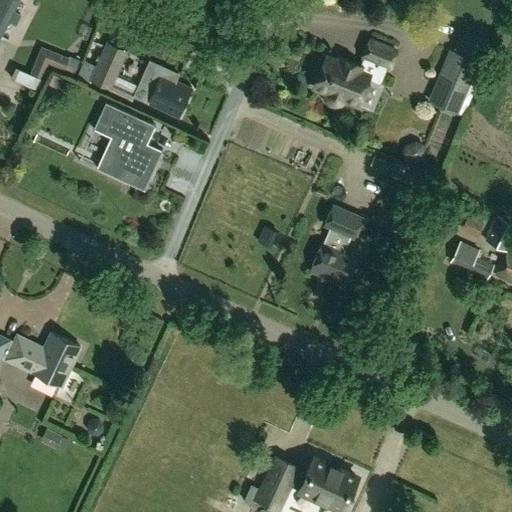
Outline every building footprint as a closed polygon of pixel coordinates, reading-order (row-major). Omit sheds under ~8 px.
[(0,0),(0,38),(19,0),(0,0)] [(184,30),(179,40),(188,44),(193,34),(184,30)] [(313,87),(332,95),(331,97),(330,102),(332,106),(336,108),(340,106),(343,102),(344,100),(358,105),(368,80),(380,85),(387,68),(389,69),(396,51),(370,41),(363,58),(363,59),(360,67),(340,59),(338,63),(326,58),(313,87)] [(91,80),(110,88),(126,52),(108,43),(95,72),(91,80)] [(41,46),(30,73),(19,69),(14,81),(38,90),(49,63),(74,72),(79,60),(69,55),(68,57),(41,46)] [(448,49),(427,101),(458,114),(479,61),(448,49)] [(91,80),(95,72),(89,69),(91,65),(82,61),(76,73),(91,80)] [(60,88),(64,78),(54,73),(49,83),(60,88)] [(154,89),(141,83),(134,96),(179,116),(191,89),(160,75),(154,89)] [(156,126),(105,103),(93,130),(110,138),(96,169),(144,191),(162,151),(147,144),(156,126)] [(402,151),(405,159),(411,161),(421,157),(424,151),(421,144),(414,142),(405,146),(402,151)] [(389,175),(428,192),(434,178),(394,162),(389,175)] [(409,193),(388,184),(373,219),(394,228),(397,220),(412,226),(420,208),(405,202),(409,193)] [(441,220),(452,225),(461,207),(450,202),(441,220)] [(333,206),(324,226),(330,229),(325,242),(323,241),(309,272),(344,287),(357,256),(344,250),(349,237),(353,239),(362,218),(333,206)] [(460,229),(477,237),(484,223),(467,215),(460,229)] [(511,224),(498,217),(486,241),(505,251),(511,237),(511,224)] [(511,247),(510,252),(508,251),(496,275),(511,282),(511,247)] [(475,257),(468,270),(487,278),(493,265),(475,257)] [(80,347),(51,333),(44,348),(17,335),(5,359),(46,379),(47,376),(63,383),(80,347)] [(0,361),(10,339),(0,334),(0,361)] [(87,429),(91,433),(97,433),(101,430),(101,424),(98,419),(92,419),(87,423),(87,429)] [(46,428),(41,438),(56,445),(61,435),(46,428)] [(308,478),(291,471),(292,468),(277,460),(262,493),(277,500),(286,482),(341,507),(354,479),(315,461),(308,478)]
